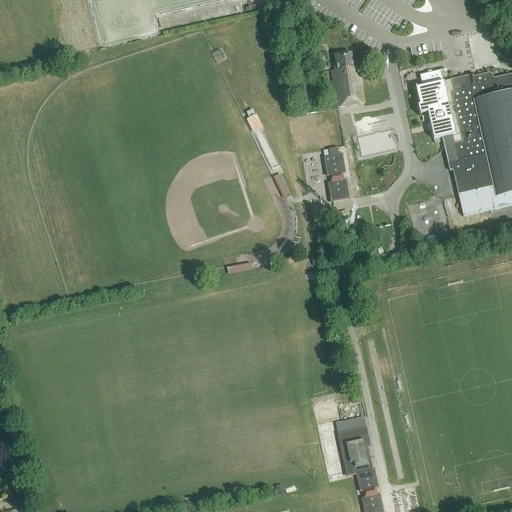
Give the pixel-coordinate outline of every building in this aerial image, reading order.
[(291,0),(278,0),(281,9),(293,6),(291,0)] [(335,65),(336,70),(356,68),(355,63),(353,63),(352,55),(336,57),(337,65),(335,65)] [(356,68),(336,70),(332,71),(337,107),(364,104),(360,68),(356,68)] [(415,88),(419,106),(417,107),(419,117),(420,117),(420,115),(427,114),(429,125),(427,125),(428,131),(431,130),(433,140),(441,138),(458,134),(446,82),(442,83),(440,72),(419,77),(422,88),(416,90),(415,88)] [(458,134),(441,138),(449,172),(452,171),(457,195),(463,217),(511,205),(511,74),(509,75),(509,76),(492,80),(491,76),(489,74),(468,79),(466,78),(448,82),(446,82),(458,134)] [(263,129),(256,115),(246,121),(253,134),(263,129)] [(337,148),(328,150),(322,151),(324,157),(323,157),(326,176),(329,176),(330,183),(327,183),(330,202),(348,199),(345,181),(342,181),(341,174),(344,173),(342,155),(338,155),(337,148)] [(291,197),(280,175),(273,179),(284,200),(291,197)] [(254,262),(226,267),(228,275),(255,270),(254,262)] [(370,447),(366,429),(338,435),(347,476),(356,474),(370,471),(365,448),(370,447)] [(374,470),(370,471),(356,474),(360,492),(362,492),(364,499),(361,500),(364,511),(383,511),(379,496),(377,496),(375,489),(378,488),(374,470)] [(283,486),(275,488),(277,496),(284,495),(283,486)]
